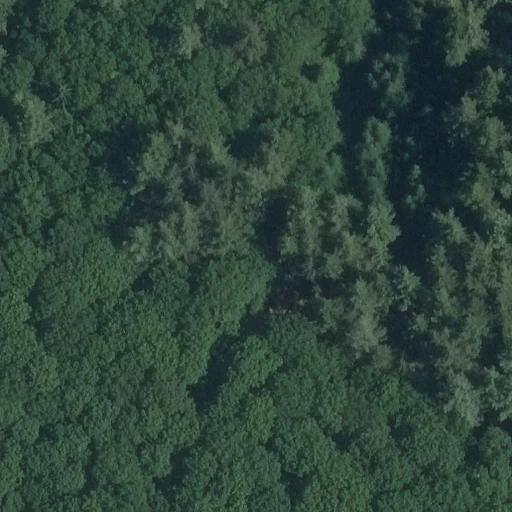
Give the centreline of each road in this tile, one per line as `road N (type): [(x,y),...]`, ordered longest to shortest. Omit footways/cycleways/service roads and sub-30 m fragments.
road 1 (track): [(0,279),(511,505)]
road 2 (track): [(56,0),(0,117)]
